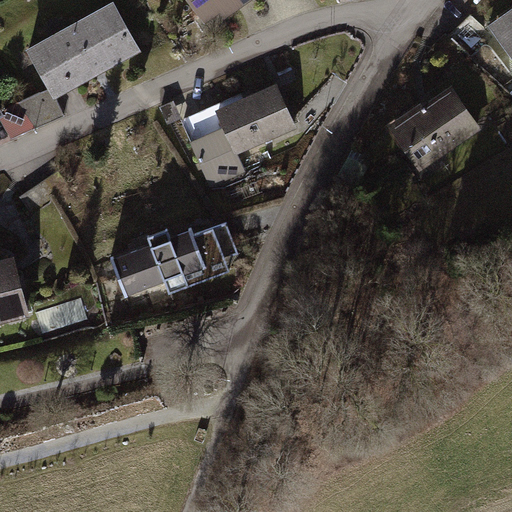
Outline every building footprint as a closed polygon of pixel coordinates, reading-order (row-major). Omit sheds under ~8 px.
[(196,0),(209,20),(227,8),(232,16),(256,0),(196,0)] [(120,1),(33,48),(60,98),(147,51),(120,1)] [(511,9),(494,22),(511,48),(511,9)] [(213,99),(183,116),(210,185),(243,171),(236,154),(301,128),(282,80),(217,106),(213,99)] [(459,83),(395,123),(422,166),(486,126),(459,83)] [(0,124),(11,119),(0,99),(0,124)] [(157,245),(120,258),(133,295),(170,282),(175,295),(235,274),(230,260),(241,257),(229,222),(178,240),(174,230),(154,236),(157,245)] [(19,259),(0,262),(0,325),(32,319),(19,259)]
